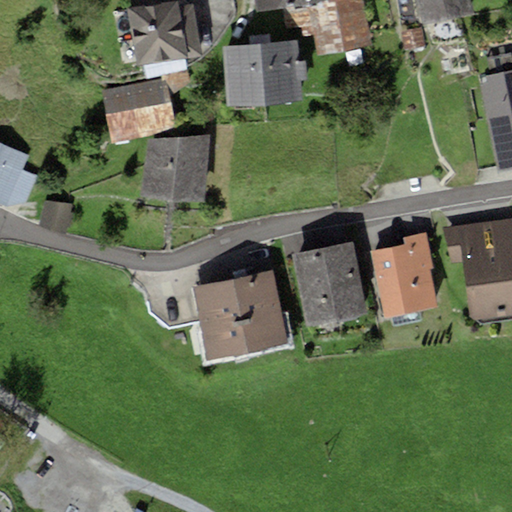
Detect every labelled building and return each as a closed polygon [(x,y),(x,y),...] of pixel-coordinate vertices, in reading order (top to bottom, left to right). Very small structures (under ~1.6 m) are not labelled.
[(179,0),(128,8),(137,65),(142,64),(147,79),(186,70),(185,57),(203,55),(195,3),(180,6),(179,0)] [(255,0),(257,12),(283,7),(322,0),(255,0)] [(322,0),(283,7),(287,30),(300,28),(302,37),(315,35),(318,55),(372,45),(363,0),(322,0)] [(469,0),(417,0),(423,26),(474,14),(469,0)] [(421,29),(401,33),(405,51),(424,47),(421,29)] [(298,40),(223,47),(229,107),(302,100),(300,81),(307,80),(306,61),(300,62),(298,40)] [(488,83),(479,85),(499,173),(511,170),(511,70),(487,76),(488,83)] [(163,80),(102,91),(112,142),(176,129),(167,95),(192,82),(189,71),(162,77),(163,80)] [(210,136),(148,140),(141,198),(205,202),(210,136)] [(30,156),(0,142),(0,205),(7,209),(26,204),(39,176),(24,169),(30,156)] [(371,163),(376,186),(433,175),(429,152),(371,163)] [(72,204),(46,202),(38,226),(65,234),(67,225),(69,226),(72,215),(70,215),(72,204)] [(511,218),(442,229),(452,268),(462,267),(469,316),(476,321),(511,316),(511,218)] [(404,244),(373,251),(387,317),(437,307),(430,270),(434,269),(427,232),(403,237),(404,244)] [(353,242),(291,254),(305,326),(367,314),(353,242)] [(274,270),(193,286),(208,361),(289,345),(274,270)]
